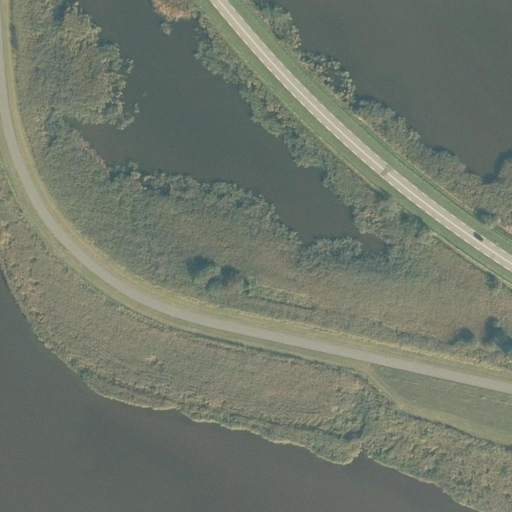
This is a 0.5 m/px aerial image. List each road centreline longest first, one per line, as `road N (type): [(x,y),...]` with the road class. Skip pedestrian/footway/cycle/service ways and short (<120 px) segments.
road 1 (unclassified): [(511,390),(191,317),(132,294),(58,232),(15,156),(0,92)]
road 2 (primary): [(511,264),(388,174),(218,0)]
